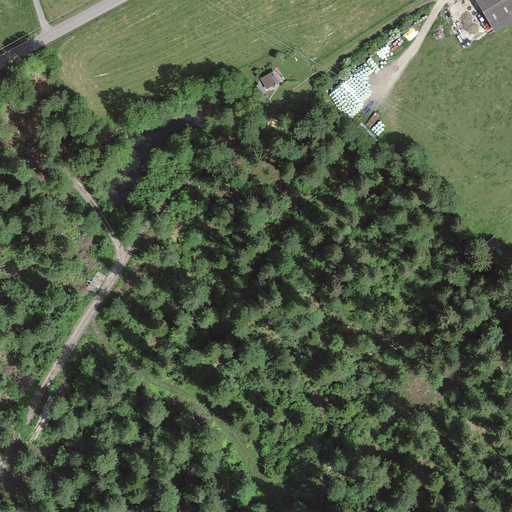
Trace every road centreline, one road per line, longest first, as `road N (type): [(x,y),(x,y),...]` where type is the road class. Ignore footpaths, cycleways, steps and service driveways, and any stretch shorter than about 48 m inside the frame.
road 1 (track): [(445,0),(363,125),(229,182),(127,250),(0,479)]
road 2 (track): [(127,250),(59,170),(0,158)]
road 3 (tertiary): [(0,62),(115,0)]
